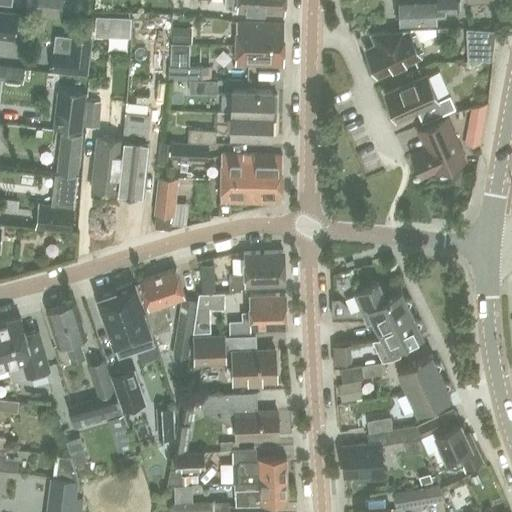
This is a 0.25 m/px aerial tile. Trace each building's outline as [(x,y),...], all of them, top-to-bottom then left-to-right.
[(61,0),(25,0),(24,9),(60,14),(61,0)] [(286,10),(285,0),(227,0),(227,6),(238,8),(286,10)] [(435,10),(459,9),(458,0),(398,0),(400,22),(436,21),(435,10)] [(15,12),(0,10),(0,33),(13,35),(15,12)] [(97,14),(96,32),(108,33),(109,15),(97,14)] [(284,43),(285,22),(237,19),(236,42),(284,43)] [(410,33),(407,26),(371,29),(376,42),(365,47),(377,73),(419,54),(417,48),(421,46),(414,31),(410,33)] [(492,59),(495,29),(466,26),(467,59),(492,59)] [(92,36),(73,34),(72,51),(52,49),(51,69),(89,73),(92,36)] [(283,64),(284,43),(236,42),(236,62),(283,64)] [(0,75),(6,76),(5,79),(7,81),(18,83),(20,81),(21,78),(22,78),(24,65),(0,62),(0,75)] [(201,78),(201,64),(168,63),(168,69),(167,77),(201,78)] [(221,79),(221,64),(201,64),(201,78),(221,79)] [(449,93),(437,99),(426,73),(385,91),(396,117),(434,101),(440,113),(455,107),(449,93)] [(217,93),(217,80),(189,79),(188,92),(217,93)] [(361,85),(341,93),(347,108),(367,100),(361,85)] [(83,130),(88,92),(58,88),(53,127),(83,130)] [(272,111),(272,110),(274,111),(277,111),(277,93),(272,92),(272,89),(232,88),(232,110),(272,111)] [(490,97),(473,92),(467,114),(474,116),(469,134),(479,137),(490,97)] [(101,99),(87,98),(85,124),(100,125),(101,99)] [(134,116),(147,117),(148,102),(135,101),(134,116)] [(271,134),(271,131),(276,131),(277,111),(274,111),(272,110),(272,111),(232,110),(231,133),(271,134)] [(437,171),(464,159),(446,116),(418,128),(426,145),(411,152),(421,174),(436,167),(437,171)] [(189,125),(188,138),(216,139),(216,126),(189,125)] [(78,175),(83,134),(61,131),(56,173),(78,175)] [(92,187),(118,189),(123,136),(97,133),(92,187)] [(143,192),(148,138),(123,136),(118,189),(143,192)] [(207,158),(208,142),(171,140),(170,155),(207,158)] [(221,152),(221,176),(282,177),(282,153),(221,152)] [(52,205),(39,203),(36,226),(71,230),(78,175),(56,173),(52,205)] [(176,176),(160,174),(156,210),(172,212),(176,176)] [(282,201),(282,177),(221,176),(220,213),(230,213),(230,201),(282,201)] [(231,289),(246,288),(245,284),(285,283),(284,248),(244,250),(245,272),(230,272),(231,289)] [(221,253),(205,254),(207,269),(223,267),(221,253)] [(168,300),(185,295),(176,266),(139,277),(148,306),(145,307),(153,331),(170,326),(165,310),(171,308),(168,300)] [(209,289),(229,289),(229,273),(208,274),(209,289)] [(378,326),(412,310),(409,303),(411,297),(405,295),(402,287),(386,295),(379,280),(355,291),(368,318),(373,315),(378,326)] [(155,342),(134,282),(132,283),(131,281),(116,286),(116,288),(97,295),(99,300),(96,301),(102,316),(104,315),(119,355),(155,342)] [(249,284),(249,292),(283,292),(283,284),(249,284)] [(225,301),(225,290),(200,291),(200,302),(225,301)] [(251,328),(251,327),(286,326),(285,292),(250,293),(250,315),(226,316),(227,329),(251,328)] [(189,356),(198,299),(182,296),(173,353),(189,356)] [(80,336),(86,334),(74,299),(47,309),(58,343),(64,341),(70,360),(86,355),(80,336)] [(412,310),(378,326),(383,335),(379,337),(374,338),(378,360),(384,359),(393,357),(400,354),(396,345),(423,332),(419,325),(422,319),(416,316),(412,310)] [(25,330),(20,316),(0,322),(0,336),(8,364),(23,360),(27,375),(50,368),(38,326),(25,330)] [(225,332),(194,333),(195,363),(226,362),(225,332)] [(254,377),(275,376),(274,346),(231,347),(232,381),(254,380),(254,377)] [(398,368),(408,388),(442,373),(439,367),(441,361),(435,359),(432,352),(398,368)] [(88,362),(97,395),(115,389),(105,357),(88,362)] [(386,370),(384,359),(378,360),(359,363),(361,375),(386,370)] [(121,407),(144,399),(133,365),(111,373),(116,389),(115,389),(121,407)] [(417,409),(451,393),(448,386),(450,381),(444,378),(442,373),(408,388),(417,409)] [(235,434),(277,432),(276,407),(256,408),(255,388),(201,390),(202,411),(234,422),(235,434)] [(115,389),(97,395),(68,403),(74,424),(120,410),(120,407),(121,407),(115,389)] [(18,400),(0,398),(0,407),(17,410),(18,400)] [(438,413),(418,423),(423,434),(444,425),(438,413)] [(367,419),(369,431),(393,427),(391,415),(367,419)] [(466,464),(482,457),(470,429),(466,431),(461,420),(435,432),(447,456),(460,450),(466,464)] [(388,442),(388,441),(411,438),(413,451),(425,450),(421,436),(422,436),(417,423),(393,427),(369,431),(368,431),(369,441),(343,443),(345,473),(370,472),(370,477),(384,476),(382,443),(388,442)] [(174,436),(174,426),(160,427),(160,437),(174,436)] [(90,459),(86,441),(77,443),(80,461),(90,459)] [(169,468),(166,483),(181,483),(181,474),(181,468),(203,466),(202,450),(175,452),(175,468),(169,468)] [(6,452),(0,451),(0,467),(17,470),(18,458),(6,456),(6,452)] [(257,457),(237,458),(237,473),(258,472),(259,479),(287,478),(286,455),(258,456),(257,456),(257,457)] [(421,483),(424,482),(432,480),(431,475),(430,472),(419,475),(421,483)] [(50,494),(76,497),(78,479),(53,476),(50,494)] [(259,479),(235,480),(235,487),(235,502),(287,501),(287,478),(259,479)] [(421,486),(394,491),(396,506),(424,501),(442,498),(439,482),(437,482),(425,485),(421,486)]
